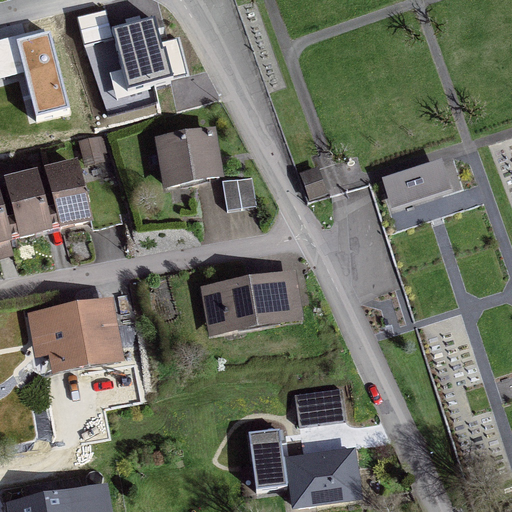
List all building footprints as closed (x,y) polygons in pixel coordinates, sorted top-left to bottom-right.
[(156,16),(112,28),(128,90),(172,79),(156,16)] [(160,144),(167,188),(219,179),(212,136),(160,144)] [(100,141),(77,147),(82,166),(105,160),(100,141)] [(90,222),(92,227),(121,220),(114,190),(84,198),(77,168),(47,176),(60,229),(90,222)] [(310,200),(325,195),(317,172),(301,178),(310,200)] [(7,186),(20,239),(50,232),(37,178),(7,186)] [(222,184),(227,213),(257,208),(252,179),(222,184)] [(0,234),(8,232),(0,202),(0,234)] [(268,324),(268,320),(296,316),(290,279),(206,294),(210,314),(222,312),(225,331),(268,324)] [(37,323),(45,371),(113,359),(104,312),(37,323)] [(287,490),(279,432),(248,436),(256,494),(287,490)] [(315,501),(316,506),(358,500),(352,455),(289,464),(295,504),(315,501)] [(107,511),(104,492),(12,509),(12,511),(107,511)]
